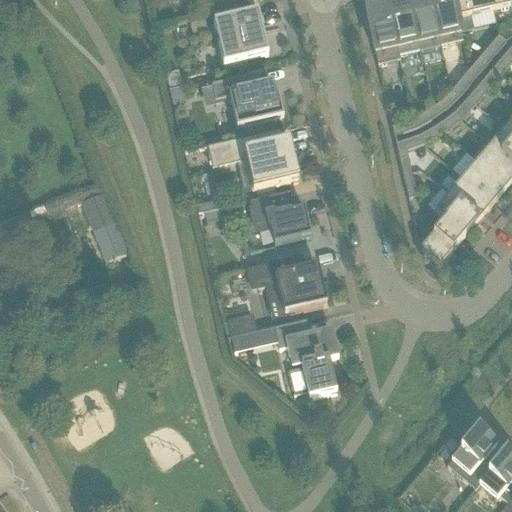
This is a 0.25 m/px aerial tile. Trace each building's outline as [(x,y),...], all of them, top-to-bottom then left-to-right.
[(440,50),(462,45),(457,23),(456,23),(451,0),(440,0),(429,3),(440,50)] [(451,0),(456,23),(457,23),(495,14),(492,0),(451,0)] [(511,0),(492,0),(495,14),(511,10),(511,0)] [(408,7),(419,55),(440,50),(429,3),(408,7)] [(387,12),(398,59),(399,59),(419,55),(408,7),(387,12)] [(217,46),(223,71),(268,60),(262,35),(263,35),(261,28),(260,28),(258,17),(257,17),(254,8),(223,15),(226,25),(213,28),(216,39),(215,39),(216,46),(217,46)] [(398,59),(387,12),(365,17),(377,69),(400,64),(399,59),(398,59)] [(488,51),(496,58),(506,46),(498,39),(488,51)] [(483,57),(472,70),(480,77),(491,63),(483,57)] [(511,64),(505,58),(496,69),(503,75),(511,64)] [(503,75),(496,69),(486,80),(494,86),(503,75)] [(165,77),(169,93),(181,91),(177,75),(165,77)] [(260,94),(257,77),(211,88),(215,104),(229,101),(236,133),(283,123),(278,100),(274,101),(272,91),(260,94)] [(463,81),(451,95),(459,101),(470,87),(463,81)] [(173,109),(183,107),(180,91),(169,94),(173,109)] [(477,91),(468,102),(475,108),(484,98),(477,91)] [(459,101),(451,95),(438,107),(445,114),(459,101)] [(463,107),(454,117),(460,124),(470,114),(463,107)] [(426,116),(413,123),(417,132),(431,125),(426,116)] [(460,124),(454,117),(443,125),(449,133),(460,124)] [(417,132),(413,123),(399,128),(402,138),(417,132)] [(495,125),(481,142),(490,149),(511,167),(511,139),(504,133),(495,125)] [(430,133),(419,140),(423,149),(435,142),(430,133)] [(279,134),(207,151),(212,172),(245,165),(248,182),(251,195),(252,195),(253,195),(278,190),(297,185),(295,174),(296,173),(289,146),(283,148),(279,134)] [(423,149),(419,140),(403,145),(406,155),(423,149)] [(476,166),(507,192),(511,185),(511,167),(490,149),(476,166)] [(407,161),(399,163),(402,177),(411,175),(407,161)] [(507,192),(476,166),(462,182),(493,208),(507,192)] [(448,199),(479,225),(493,208),(462,182),(448,199)] [(413,184),(404,186),(408,202),(417,200),(413,184)] [(290,197),(249,206),(255,232),(264,230),(267,229),(269,228),(274,250),(310,242),(303,208),(293,211),(290,197)] [(105,266),(128,257),(104,198),(82,207),(105,266)] [(445,224),(465,241),(479,225),(448,199),(434,216),(445,225),(445,224)] [(62,221),(56,207),(55,205),(16,220),(0,226),(0,249),(4,248),(3,245),(62,221)] [(216,205),(196,209),(198,218),(204,217),(213,214),(218,213),(216,205)] [(213,214),(204,217),(206,227),(221,224),(218,213),(213,214)] [(445,225),(432,240),(418,243),(423,266),(431,265),(439,272),(465,241),(445,224),(445,225)] [(18,260),(33,253),(27,239),(12,246),(18,260)] [(258,293),(265,292),(268,291),(271,306),(281,304),(285,319),(326,310),(317,271),(305,274),(302,260),(245,273),(247,278),(249,278),(252,293),(257,291),(258,293)] [(0,278),(6,299),(26,293),(20,270),(0,275),(0,278)] [(29,320),(32,314),(26,306),(11,313),(17,324),(29,320)] [(253,323),(240,326),(239,322),(227,325),(230,342),(249,337),(256,336),(253,323)] [(306,325),(274,332),(279,354),(287,352),(291,372),(301,370),(302,374),(303,374),(308,396),(310,396),(312,402),(336,397),(329,364),(338,362),(331,333),(309,338),(306,325)] [(249,338),(231,342),(231,344),(233,343),(236,354),(234,355),(234,357),(237,356),(237,355),(253,352),(249,338)] [(478,433),(446,470),(465,486),(474,493),(475,494),(479,489),(478,489),(491,473),(482,465),(496,449),(478,433)] [(445,451),(439,458),(445,463),(451,456),(445,451)] [(491,473),(478,489),(479,489),(496,504),(499,501),(507,508),(511,502),(511,490),(509,489),(511,485),(511,461),(505,456),(491,473)]
